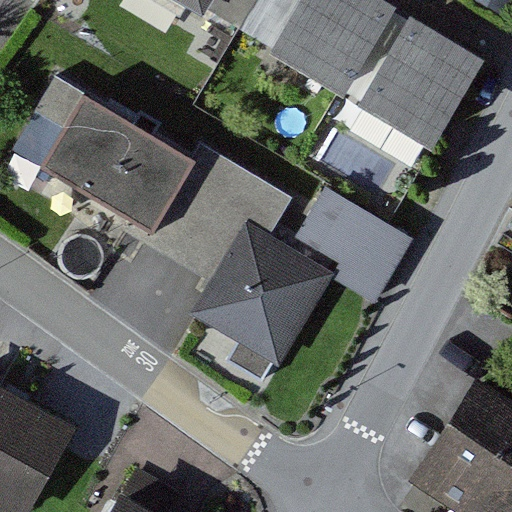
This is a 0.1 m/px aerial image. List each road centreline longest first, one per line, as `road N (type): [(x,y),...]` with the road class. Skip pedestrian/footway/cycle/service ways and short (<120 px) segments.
road 1 (residential): [(331,500),(0,261)]
road 2 (residential): [(331,500),(511,145)]
